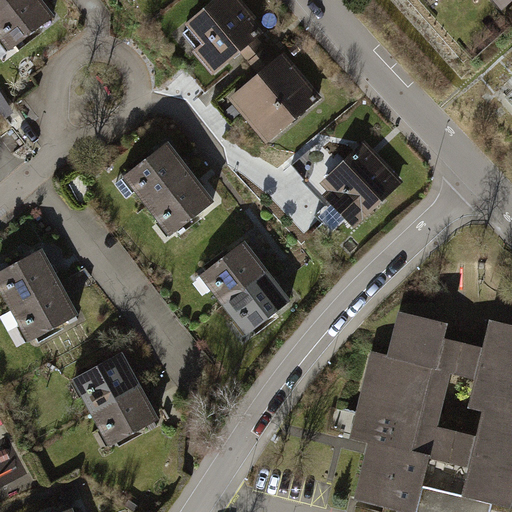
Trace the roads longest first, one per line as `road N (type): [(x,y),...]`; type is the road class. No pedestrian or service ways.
road 1 (residential): [(480,178),(312,338),(197,511)]
road 2 (residential): [(198,382),(29,180)]
road 3 (residential): [(480,178),(320,0)]
road 4 (residential): [(98,49),(73,57),(59,79),(58,153)]
